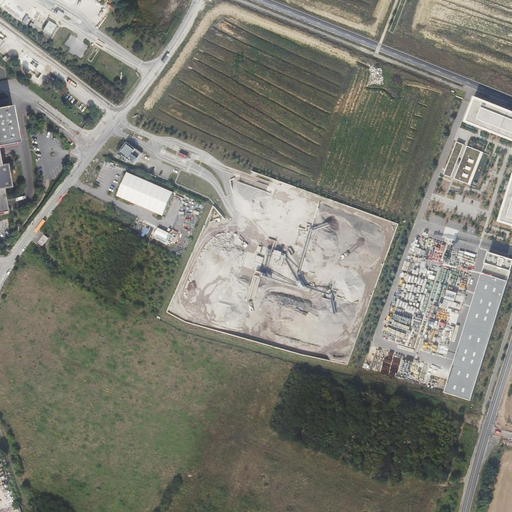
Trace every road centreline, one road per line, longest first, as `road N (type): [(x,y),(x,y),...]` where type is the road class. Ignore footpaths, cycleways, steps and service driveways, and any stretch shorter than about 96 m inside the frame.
road 1 (unclassified): [(0,282),(197,0)]
road 2 (unclassified): [(260,0),(511,100)]
